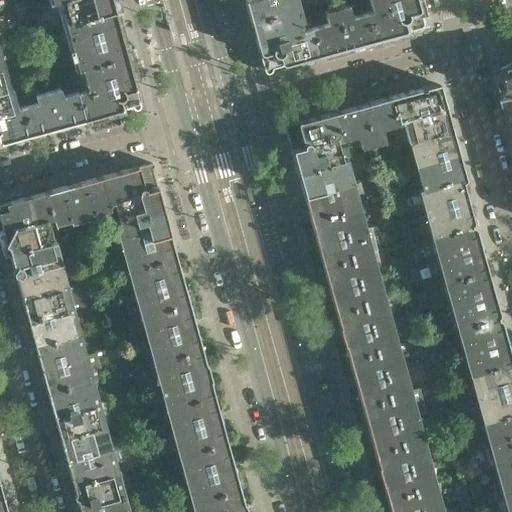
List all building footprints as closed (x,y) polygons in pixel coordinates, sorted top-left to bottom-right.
[(113,10),(110,0),(63,0),(69,22),(113,10)] [(295,10),(291,0),(244,0),(250,23),(295,10)] [(416,0),(368,0),(371,11),(375,13),(417,2),(416,0)] [(424,26),(418,6),(417,2),(375,13),(371,11),(366,12),(374,39),(404,31),(424,26)] [(374,39),(366,12),(350,17),(348,9),(336,12),(346,47),(374,39)] [(120,33),(113,10),(69,22),(76,45),(120,33)] [(300,30),(295,10),(250,23),(257,46),(298,34),(300,30)] [(346,47),(336,12),(324,15),(326,23),(312,27),(319,54),(346,47)] [(319,54),(312,27),(300,30),(298,34),(257,46),(263,69),(264,70),(265,70),(266,70),(285,64),(319,54)] [(126,57),(120,33),(76,45),(82,69),(126,57)] [(133,80),(126,57),(82,69),(88,89),(91,91),(133,80)] [(511,64),(498,68),(505,95),(504,95),(511,121),(511,120),(511,64)] [(139,104),(133,80),(91,91),(88,89),(77,92),(84,119),(117,110),(137,105),(138,105),(139,105),(139,104)] [(445,107),(440,87),(440,86),(439,85),(438,84),(437,84),(435,84),(390,96),(398,123),(403,122),(406,117),(445,107)] [(17,108),(11,88),(5,90),(0,91),(0,116),(15,112),(17,108)] [(84,119),(77,92),(61,96),(59,88),(47,92),(57,126),(84,119)] [(57,126),(47,92),(35,95),(37,103),(22,107),(29,134),(57,126)] [(398,123),(390,96),(334,112),(342,139),(358,134),(360,141),(383,135),(382,128),(398,123)] [(0,142),(29,134),(22,107),(17,108),(15,112),(0,116),(0,142)] [(452,130),(445,107),(406,117),(403,122),(409,142),(415,140),(452,130)] [(342,139),(334,112),(284,125),(283,126),(282,127),(282,128),(283,129),(284,130),(284,131),(286,131),(291,149),(331,138),(336,140),(342,139)] [(458,154),(452,130),(415,140),(421,164),(458,154)] [(341,160),(336,140),(331,138),(291,149),(297,172),(341,160)] [(396,158),(393,146),(375,151),(378,163),(396,158)] [(464,177),(458,154),(421,164),(428,187),(464,177)] [(348,184),(341,160),(297,172),(303,196),(348,184)] [(156,187),(151,168),(152,167),(153,167),(153,165),(153,164),(152,163),(151,163),(150,163),(100,176),(108,203),(113,202),(115,198),(156,187)] [(388,198),(381,175),(365,179),(369,195),(359,197),(361,205),(388,198)] [(108,203),(100,176),(45,191),(53,218),(68,214),(70,222),(83,219),(94,215),(92,208),(108,203)] [(467,202),(462,181),(463,180),(464,180),(464,179),(464,178),(464,177),(428,187),(422,189),(429,213),(467,202)] [(354,207),(348,184),(303,196),(310,219),(354,207)] [(163,210),(156,187),(115,198),(113,202),(118,222),(163,210)] [(53,218),(45,191),(0,203),(0,221),(2,229),(43,218),(47,220),(53,218)] [(474,225),(467,202),(429,213),(435,236),(474,225)] [(361,230),(354,207),(310,219),(316,242),(361,230)] [(169,233),(163,210),(118,222),(125,245),(169,233)] [(53,240),(47,220),(43,218),(2,229),(8,252),(49,241),(53,240)] [(480,248),(474,225),(435,236),(441,258),(480,248)] [(367,253),(361,230),(316,242),(323,265),(367,253)] [(175,256),(169,233),(125,245),(115,248),(120,264),(129,262),(131,268),(175,256)] [(55,264),(49,241),(8,252),(15,275),(55,264)] [(486,271),(480,248),(441,258),(448,281),(486,271)] [(373,276),(367,253),(323,265),(329,289),(373,276)] [(182,279),(179,268),(175,256),(131,268),(138,291),(182,279)] [(62,287),(55,264),(15,275),(21,298),(62,287)] [(493,294),(486,271),(448,281),(454,304),(493,294)] [(111,281),(109,274),(109,273),(98,276),(100,284),(111,281)] [(380,300),(373,276),(329,289),(335,312),(380,300)] [(188,302),(185,291),(182,279),(138,291),(144,315),(188,302)] [(68,311),(62,287),(21,298),(27,322),(68,311)] [(499,317),(493,294),(454,304),(460,327),(499,317)] [(386,323),(380,300),(335,312),(342,335),(386,323)] [(195,326),(191,314),(188,302),(144,315),(150,338),(195,326)] [(74,334),(68,311),(27,322),(34,345),(74,334)] [(122,320),(120,313),(109,316),(111,323),(122,320)] [(505,339),(499,317),(460,327),(467,350),(505,339)] [(124,328),(122,320),(111,323),(113,331),(124,328)] [(392,346),(386,323),(342,335),(348,358),(392,346)] [(201,349),(198,337),(195,326),(150,338),(157,361),(201,349)] [(81,357),(74,334),(34,345),(40,368),(81,357)] [(511,362),(505,339),(467,350),(473,373),(511,362)] [(399,369),(392,346),(348,358),(354,381),(399,369)] [(207,372),(204,360),(201,349),(157,361),(163,384),(207,372)] [(87,380),(81,357),(40,368),(46,391),(87,380)] [(135,367),(133,359),(122,362),(124,370),(135,367)] [(511,386),(511,363),(511,362),(473,373),(479,396),(511,386)] [(137,375),(135,367),(124,370),(126,377),(137,375)] [(405,392),(399,369),(354,381),(361,404),(405,392)] [(214,395),(210,383),(207,372),(163,384),(169,407),(214,395)] [(93,403),(87,380),(46,391),(53,414),(93,403)] [(511,411),(511,386),(479,396),(486,419),(511,411)] [(411,415),(405,392),(361,404),(367,427),(411,415)] [(220,418),(217,407),(214,395),(169,407),(176,430),(220,418)] [(99,426),(93,403),(53,414),(59,437),(99,426)] [(148,413),(145,405),(135,408),(137,416),(148,413)] [(511,436),(511,411),(486,419),(492,442),(511,436)] [(150,421),(148,413),(137,416),(139,424),(150,421)] [(418,438),(411,415),(367,427),(373,451),(418,438)] [(226,441),(223,430),(220,418),(176,430),(182,453),(226,441)] [(106,450),(99,426),(59,437),(65,461),(106,450)] [(511,460),(511,436),(492,442),(498,465),(511,460)] [(424,462),(418,438),(373,451),(380,474),(424,462)] [(233,464),(230,453),(226,441),(182,453),(188,477),(233,464)] [(112,473),(106,450),(65,461),(72,484),(112,473)] [(160,459),(158,452),(147,455),(149,462),(160,459)] [(162,467),(160,459),(149,462),(152,470),(162,467)] [(511,485),(511,460),(498,465),(505,488),(511,485)] [(430,485),(424,462),(380,474),(386,497),(430,485)] [(239,488),(236,475),(233,464),(188,477),(195,500),(239,488)] [(118,496),(112,473),(72,484),(78,507),(118,496)] [(421,511),(437,508),(430,485),(386,497),(390,511),(421,511)] [(240,511),(245,511),(242,499),(239,488),(195,500),(198,511),(240,511)] [(122,511),(118,496),(78,507),(79,511),(122,511)] [(173,506),(171,498),(160,501),(162,509),(173,506)]
